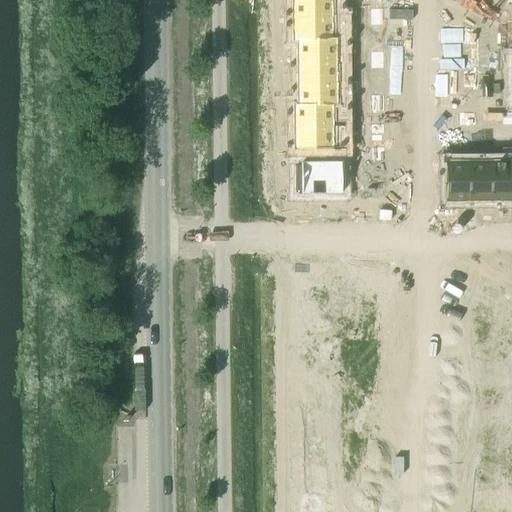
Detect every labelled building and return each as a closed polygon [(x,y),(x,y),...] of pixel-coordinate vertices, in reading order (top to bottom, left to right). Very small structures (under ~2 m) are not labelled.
[(331,0),(291,0),(292,18),(332,18),(331,0)] [(382,9),(370,9),(370,17),(382,17),(382,9)] [(382,17),(370,17),(370,25),(382,25),(382,17)] [(332,18),(292,18),(292,40),(296,40),(332,39),(332,18)] [(475,28),(463,28),(463,36),(475,36),(475,28)] [(475,36),(463,36),(463,44),(475,44),(475,36)] [(332,39),(296,40),(296,61),(336,61),(336,39),(332,39)] [(382,52),(370,52),(370,60),(382,60),(382,52)] [(382,60),(370,60),(371,68),(383,68),(382,60)] [(336,61),(296,61),(297,83),(337,82),(336,61)] [(475,71),(463,72),(463,80),(475,79),(475,71)] [(475,79),(463,80),(463,88),(475,87),(475,79)] [(337,82),(297,83),(297,104),(333,104),(337,104),(337,82)] [(383,96),(371,96),(371,104),(383,103),(383,96)] [(383,103),(371,104),(371,112),(383,111),(383,103)] [(297,104),(293,105),(293,126),(333,126),(333,104),(297,104)] [(467,113),(459,113),(459,125),(467,125),(467,113)] [(475,113),(467,113),(467,125),(475,125),(475,113)] [(510,113),(502,113),(502,125),(510,125),(510,113)] [(383,125),(371,125),(371,133),(383,133),(383,125)] [(333,126),(293,126),(293,149),(333,148),(333,126)] [(341,161),(300,161),(300,194),(341,194),(341,161)] [(467,161),(444,161),(445,201),(468,201),(467,161)] [(489,161),(467,161),(468,201),(489,201),(489,161)] [(510,161),(489,161),(489,201),(511,201),(510,161)] [(322,285),(297,285),(297,311),(343,310),(343,272),(324,273),(324,285),(322,285)] [(496,311),(484,311),(484,330),(511,329),(511,283),(496,284),(496,311)] [(343,310),(297,311),(298,336),(325,336),(325,348),(343,348),(343,310)] [(338,361),(298,361),(298,384),(338,384),(338,361)] [(386,375),(374,375),(374,383),(386,383),(386,375)] [(511,380),(499,380),(500,403),(511,403),(511,380)] [(338,384),(298,384),(299,406),(338,405),(338,384)] [(511,403),(500,403),(500,425),(511,424),(511,403)] [(338,405),(299,406),(299,427),(338,427),(338,405)] [(511,424),(500,425),(500,445),(500,446),(511,446),(511,424)] [(338,427),(299,427),(299,449),(339,449),(338,427)] [(460,439),(448,439),(448,447),(460,447),(460,439)] [(511,446),(500,446),(496,446),(496,468),(511,467),(511,446)] [(460,447),(448,447),(448,455),(460,455),(460,447)] [(339,449),(299,449),(299,471),(339,470),(339,449)] [(387,462),(375,462),(375,470),(387,470),(387,462)] [(511,467),(496,468),(497,491),(511,490),(511,467)] [(460,469),(448,469),(448,477),(460,477),(460,469)] [(339,470),(299,471),(300,493),(339,493),(339,470)] [(387,470),(375,470),(375,478),(387,477),(387,470)]
